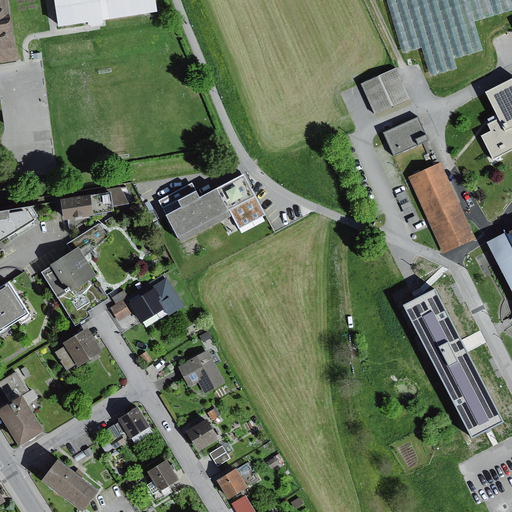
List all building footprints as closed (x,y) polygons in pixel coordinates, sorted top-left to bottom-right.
[(11,0),(0,0),(0,65),(22,61),(11,0)] [(140,0),(51,0),(55,25),(85,21),(85,24),(93,23),(101,22),(100,18),(142,12),(140,0)] [(393,68),(358,84),(372,113),(407,97),(393,68)] [(511,77),(482,92),(496,119),(486,124),(489,131),(481,135),(492,158),(511,147),(511,77)] [(416,117),(381,133),(392,156),(426,140),(416,117)] [(407,177),(442,253),(475,239),(440,163),(407,177)] [(178,207),(162,216),(177,245),(228,218),(224,211),(228,209),(239,229),(265,216),(242,173),(198,197),(194,189),(174,200),(178,207)] [(174,200),(194,189),(190,182),(156,200),(160,208),(174,200)] [(107,190),(109,205),(126,203),(118,186),(94,190),(95,192),(107,190)] [(95,192),(57,198),(60,218),(110,210),(109,205),(107,190),(95,192)] [(405,191),(395,195),(397,200),(407,196),(405,191)] [(409,201),(400,206),(402,210),(411,206),(409,201)] [(33,209),(0,214),(0,246),(1,248),(41,222),(33,209)] [(416,215),(407,219),(409,225),(418,221),(416,215)] [(65,243),(70,252),(76,248),(82,258),(107,236),(97,223),(65,243)] [(511,230),(487,243),(511,292),(511,230)] [(70,252),(39,271),(74,325),(89,315),(86,310),(107,297),(82,258),(76,248),(70,252)] [(165,278),(126,302),(143,330),(182,305),(165,278)] [(0,330),(27,313),(7,282),(0,286),(0,330)] [(432,288),(404,303),(473,435),(501,420),(432,288)] [(123,290),(111,297),(115,304),(122,300),(127,297),(123,290)] [(115,304),(108,309),(117,322),(130,313),(122,300),(115,304)] [(64,345),(53,352),(65,372),(100,350),(85,326),(61,341),(64,345)] [(207,331),(199,335),(202,341),(210,337),(207,331)] [(207,349),(176,366),(187,386),(197,381),(203,392),(224,381),(207,349)] [(146,352),(140,356),(145,363),(151,359),(146,352)] [(0,380),(0,387),(7,399),(17,393),(18,395),(28,390),(16,371),(0,380)] [(18,395),(17,393),(7,399),(0,403),(0,420),(15,443),(40,428),(25,404),(37,396),(31,387),(28,390),(18,395)] [(135,405),(115,417),(118,421),(113,423),(119,433),(124,430),(128,436),(147,424),(135,405)] [(211,409),(207,412),(212,420),(217,416),(211,409)] [(204,418),(184,431),(196,449),(216,436),(204,418)] [(119,433),(113,423),(102,430),(109,442),(112,447),(113,449),(124,442),(119,433)] [(109,442),(101,446),(104,452),(112,447),(109,442)] [(221,446),(209,453),(217,466),(229,459),(221,446)] [(89,448),(84,451),(87,457),(92,454),(89,448)] [(84,456),(82,452),(74,457),(76,461),(84,456)] [(276,457),(267,462),(270,468),(280,463),(276,457)] [(77,474),(57,459),(41,480),(82,511),(98,490),(77,474)] [(164,459),(145,471),(157,490),(158,489),(166,484),(176,478),(164,459)] [(246,462),(234,468),(238,476),(250,469),(246,462)] [(234,468),(215,480),(225,498),(245,487),(238,476),(234,468)] [(131,478),(125,481),(130,490),(136,486),(131,478)] [(171,491),(166,484),(158,489),(163,496),(171,491)] [(298,498),(291,502),(295,508),(302,504),(298,498)] [(249,511),(242,501),(230,509),(231,511),(249,511)]
